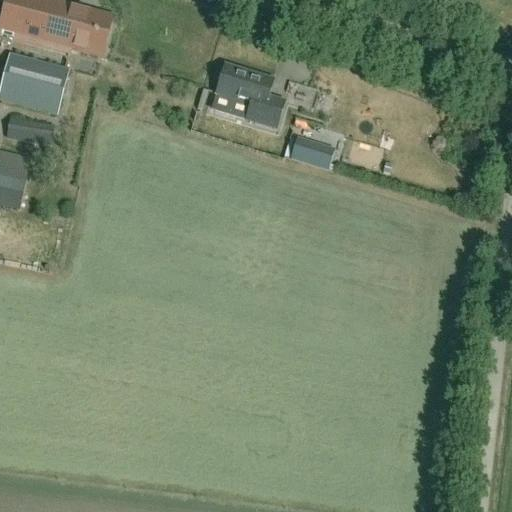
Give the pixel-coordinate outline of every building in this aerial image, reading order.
[(73,53),(102,61),(113,21),(69,9),(69,6),(54,2),(53,4),(37,0),(7,0),(0,28),(0,38),(72,58),(73,53)] [(0,103),(57,118),(68,74),(10,58),(0,98),(0,103)] [(275,132),(282,106),(268,102),(273,84),(225,70),(217,98),(252,108),(247,124),(275,132)] [(304,130),(320,137),(325,125),(309,118),(304,130)] [(10,122),(7,142),(51,150),(54,130),(10,122)] [(334,154),(321,150),(297,142),(291,161),(328,173),(334,154)] [(5,156),(0,178),(0,206),(23,212),(35,163),(5,156)]
